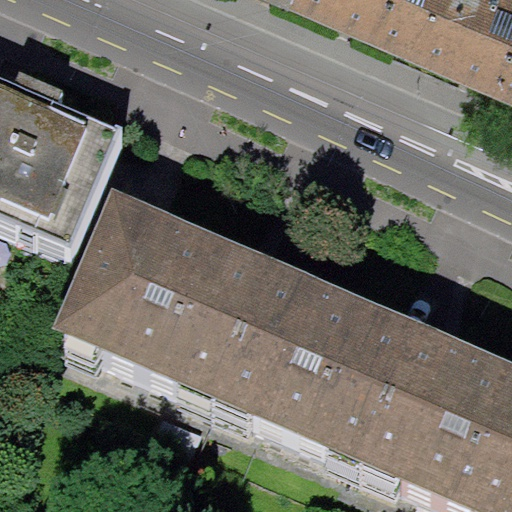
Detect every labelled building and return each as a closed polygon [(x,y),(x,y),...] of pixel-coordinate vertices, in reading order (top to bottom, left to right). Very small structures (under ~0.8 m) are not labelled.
[(339,0),(365,11),(367,8),(403,23),(413,0),(339,0)] [(438,43),(486,63),(487,60),(511,70),(511,0),(413,0),(403,23),(432,36),(440,39),(438,43)] [(0,239),(65,267),(64,269),(69,271),(120,152),(115,150),(114,152),(57,128),(62,115),(35,104),(19,97),(14,109),(0,102),(0,239)] [(219,413),(267,300),(171,259),(117,235),(66,354),(185,405),(187,400),(219,413)] [(267,300),(219,413),(250,427),(247,432),(333,469),(336,464),(367,477),(416,364),(324,325),(267,300)] [(416,364),(367,477),(398,491),(396,496),(432,511),(511,511),(511,405),(470,388),(416,364)]
